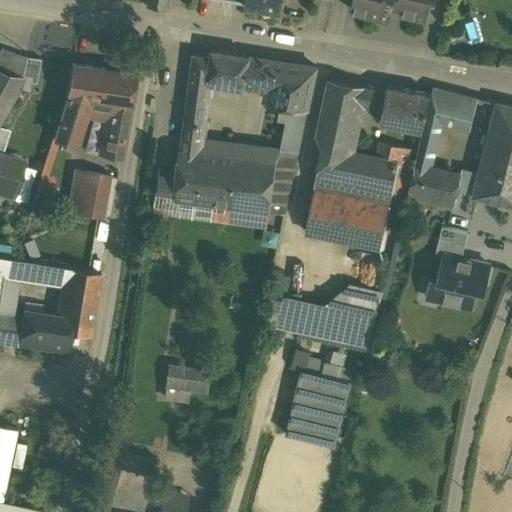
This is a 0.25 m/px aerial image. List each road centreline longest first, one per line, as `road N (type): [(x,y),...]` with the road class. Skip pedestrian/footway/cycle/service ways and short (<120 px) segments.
road 1 (residential): [(165,28),(146,74),(96,386),(65,511)]
road 2 (residential): [(165,28),(511,89)]
road 3 (residential): [(511,295),(474,391),(452,511)]
road 4 (residential): [(0,0),(165,28)]
